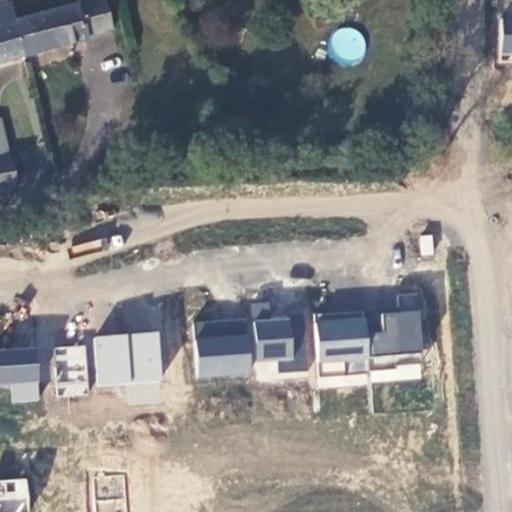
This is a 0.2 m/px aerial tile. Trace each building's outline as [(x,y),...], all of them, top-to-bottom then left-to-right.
[(99,0),(14,24),(23,58),(89,40),(88,37),(112,31),(103,0),(99,0)] [(9,5),(0,7),(0,27),(14,24),(9,5)] [(511,16),(500,16),(498,60),(511,60),(511,16)] [(0,63),(23,58),(14,24),(0,27),(0,63)] [(367,55),(356,26),(329,37),(341,65),(367,55)] [(0,188),(17,185),(1,120),(0,120),(0,188)] [(405,121),(405,150),(425,150),(425,120),(405,121)] [(418,236),(421,256),(433,254),(431,235),(418,236)] [(193,320),(195,377),(304,374),(303,316),(270,317),(270,303),(250,303),(250,319),(193,320)] [(319,384),(423,379),(419,310),(371,312),(315,314),(319,384)] [(94,333),(93,384),(160,385),(161,334),(94,333)] [(87,346),(54,346),(53,396),(86,396),(87,346)] [(0,348),(0,385),(10,385),(10,402),(38,402),(39,349),(0,348)] [(154,386),(128,389),(130,404),(155,401),(154,386)] [(0,479),(0,511),(30,511),(27,477),(0,479)]
